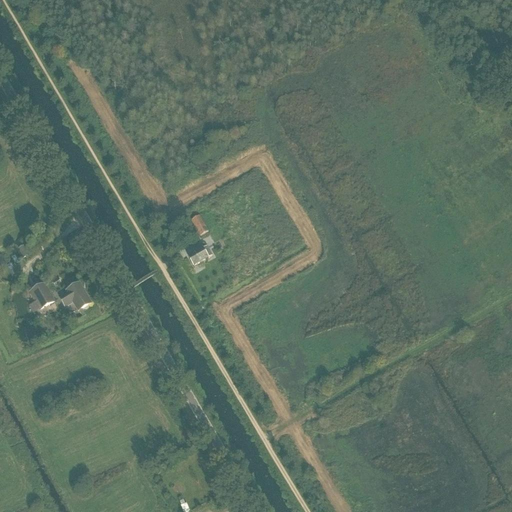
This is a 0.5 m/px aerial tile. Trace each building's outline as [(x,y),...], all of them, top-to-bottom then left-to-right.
[(191,221),(200,237),(208,232),(199,216),(191,221)] [(17,251),(22,260),(32,254),(27,245),(17,251)] [(188,258),(194,267),(212,257),(206,247),(188,258)] [(29,294),(39,310),(54,301),(45,285),(29,294)] [(74,303),(78,311),(90,304),(79,285),(58,297),(65,308),(74,303)]
